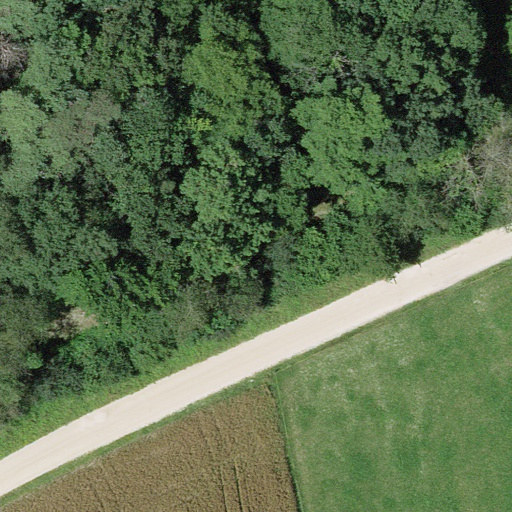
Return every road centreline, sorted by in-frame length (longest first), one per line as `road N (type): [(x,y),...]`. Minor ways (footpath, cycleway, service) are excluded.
road 1 (track): [(0,486),(107,423),(511,235)]
road 2 (track): [(511,117),(0,343)]
